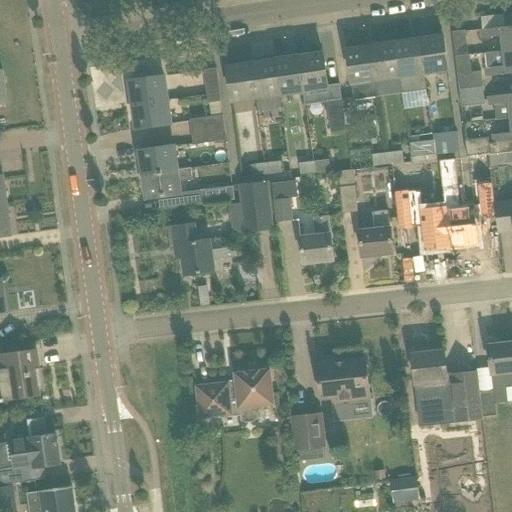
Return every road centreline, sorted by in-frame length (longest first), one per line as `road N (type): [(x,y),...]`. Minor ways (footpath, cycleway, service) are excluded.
road 1 (residential): [(99,334),(511,287)]
road 2 (secondary): [(99,334),(58,41)]
road 3 (residential): [(58,41),(335,0)]
road 4 (secondary): [(126,511),(99,334)]
